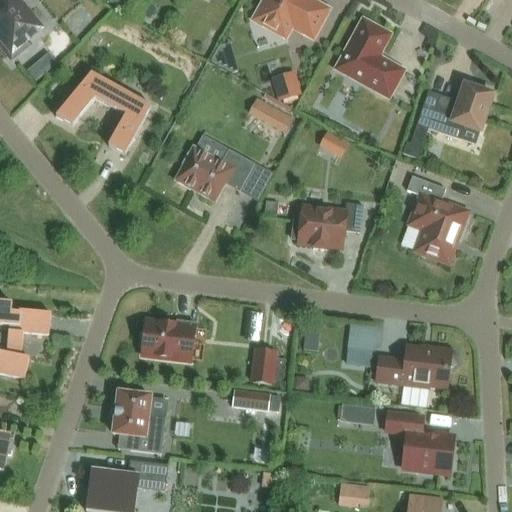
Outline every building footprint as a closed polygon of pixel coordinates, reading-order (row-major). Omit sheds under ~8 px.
[(0,0),(0,49),(7,58),(11,55),(15,59),(29,47),(26,43),(39,32),(17,5),(23,0),(0,0)] [(128,0),(110,0),(108,4),(122,12),(128,0)] [(266,0),(254,22),(285,39),(291,28),(312,40),(328,12),(306,0),(266,0)] [(400,74),(375,60),(388,38),(363,24),(339,70),(388,96),(400,74)] [(297,73),(274,80),(281,103),(304,97),(297,73)] [(151,109),(91,76),(55,120),(72,129),(94,101),(125,117),(108,149),(124,158),(151,109)] [(480,134),(493,96),(482,93),(483,89),(469,84),(467,88),(464,87),(456,113),(437,106),(428,131),(459,142),(475,147),(480,134)] [(286,136),(295,120),(282,114),(274,129),(286,136)] [(341,160),(349,146),(328,134),(320,149),(341,160)] [(418,161),(425,142),(413,137),(410,146),(406,144),(402,156),(418,161)] [(184,169),(176,183),(214,203),(223,186),(239,194),(258,204),(273,176),(254,166),(227,152),(220,166),(193,152),(190,157),(187,155),(181,167),(184,169)] [(420,198),(412,220),(408,228),(422,234),(415,253),(448,266),(452,255),(451,254),(457,239),(458,238),(467,214),(441,204),(446,191),(412,179),(407,193),(420,198)] [(279,205),(266,204),(264,218),(277,220),(279,205)] [(360,236),(362,223),(363,208),(346,205),(345,214),(303,209),(301,223),(294,222),(291,241),(299,242),(298,245),(313,247),(313,251),(327,252),(327,249),(342,250),(344,234),(352,235),(360,236)] [(49,337),(51,315),(19,312),(19,315),(11,314),(12,306),(0,304),(0,325),(9,327),(6,355),(0,353),(0,375),(25,381),(29,360),(19,358),(19,356),(21,356),(23,335),(49,337)] [(263,326),(265,316),(250,314),(248,324),(263,326)] [(141,358),(189,364),(194,325),(175,323),(175,327),(145,324),(144,332),(141,335),(140,347),(142,349),(141,358)] [(428,392),(429,388),(446,390),(449,368),(452,369),(457,365),(458,357),(454,353),(432,350),(432,353),(407,350),(406,362),(380,359),(377,385),(428,392)] [(272,386),(276,355),(256,352),(253,383),(272,386)] [(309,393),(310,380),(293,379),(292,391),(309,393)] [(235,393),(233,410),(267,414),(270,397),(235,393)] [(150,400),(150,399),(149,398),(149,399),(119,395),(118,395),(118,396),(116,411),(115,411),(114,420),(115,420),(114,435),(113,435),(113,436),(114,436),(131,438),(129,453),(161,456),(165,420),(148,418),(150,400)] [(354,426),(356,409),(344,408),(342,425),(354,426)] [(407,436),(403,469),(451,475),(455,440),(422,436),(424,420),(388,415),(386,433),(407,436)] [(0,472),(2,473),(5,457),(10,458),(14,442),(0,438),(0,472)] [(130,463),(128,477),(91,472),(85,511),(133,511),(136,490),(164,494),(167,467),(130,463)] [(262,490),(276,491),(277,477),(264,475),(262,490)] [(370,489),(341,486),(338,508),(358,510),(358,508),(368,509),(370,489)] [(437,511),(439,502),(442,502),(443,501),(409,497),(407,511),(437,511)]
